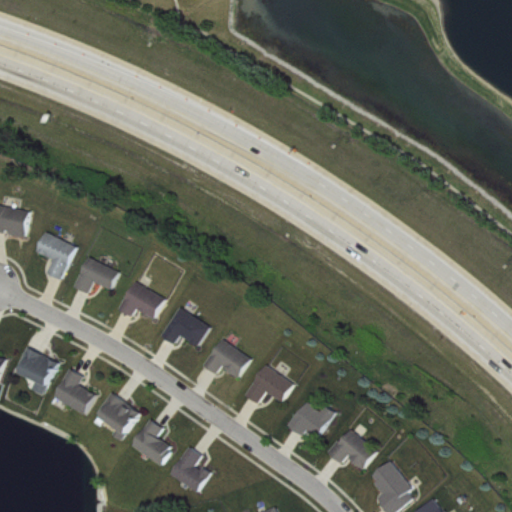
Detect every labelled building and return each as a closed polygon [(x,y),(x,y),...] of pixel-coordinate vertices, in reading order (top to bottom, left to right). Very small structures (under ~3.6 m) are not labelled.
[(40,213),(4,206),(0,227),(0,231),(35,238),(40,213)] [(57,274),(71,281),(87,247),(56,233),(47,253),(63,260),(57,274)] [(122,290),(130,271),(97,259),(86,289),(99,294),(103,283),(122,290)] [(130,310),(143,318),(146,313),(163,323),(176,300),(145,282),(130,310)] [(209,348),(221,328),(190,309),(172,337),(185,345),(190,336),(209,348)] [(215,367),(227,375),(232,367),(249,379),(262,360),(233,340),(215,367)] [(27,373),(46,380),(42,391),(56,396),(68,361),(36,349),(27,373)] [(0,382),(7,385),(16,361),(0,354),(0,382)] [(257,396),(270,404),(277,393),(293,403),(305,385),(276,366),(257,396)] [(95,416),(106,396),(89,386),(94,377),(81,370),(64,398),(95,416)] [(123,436),(132,442),(151,413),(121,394),(107,415),(127,429),(123,436)] [(336,406),(332,412),(317,402),(300,427),(313,436),(317,430),(330,439),(347,414),(336,406)] [(171,466),(183,449),(168,438),(174,429),(161,420),(143,446),(171,466)] [(358,457),(373,470),(388,453),(361,429),(339,453),(351,464),(358,457)] [(208,493),(220,474),(206,466),(212,456),(199,448),(181,476),(208,493)] [(409,511),(425,501),(419,493),(422,491),(403,462),(381,477),(393,494),(388,498),(397,511),(409,511)] [(453,511),(443,500),(428,511),(453,511)]
